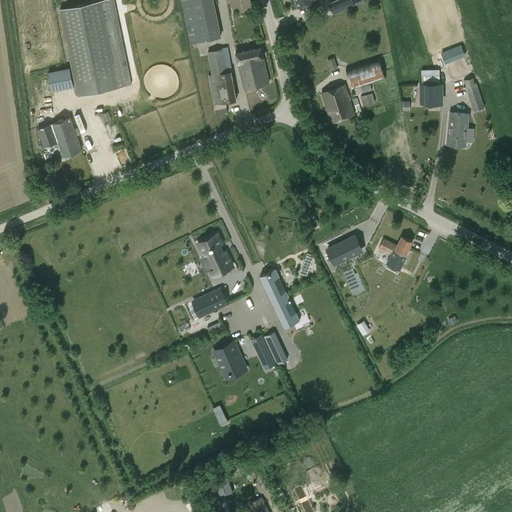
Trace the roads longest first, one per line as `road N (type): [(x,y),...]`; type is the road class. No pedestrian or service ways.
road 1 (unclassified): [(511,257),(345,172),(290,109)]
road 2 (unclassified): [(0,228),(192,149)]
road 3 (unclassified): [(192,149),(282,336)]
road 4 (unknown): [(420,211),(441,150),(451,80)]
